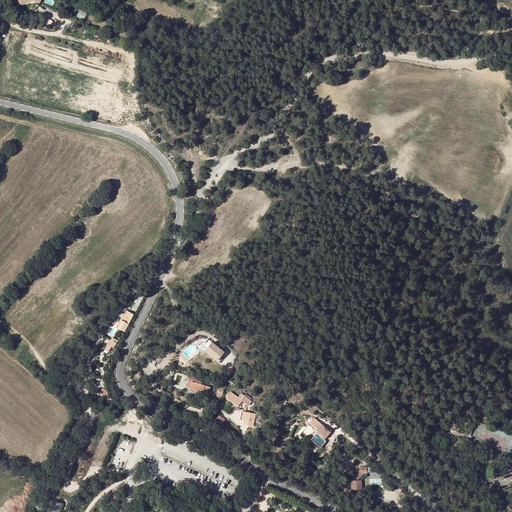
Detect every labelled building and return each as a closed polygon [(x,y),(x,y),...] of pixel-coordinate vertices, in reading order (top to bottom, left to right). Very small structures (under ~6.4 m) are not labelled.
[(125,332),(134,315),(129,312),(124,322),(121,320),(117,328),(125,332)] [(114,348),(116,343),(113,341),(114,340),(113,339),(112,340),(111,340),(108,345),(112,347),(114,348)] [(218,361),(224,352),(212,342),(205,351),(218,361)] [(204,390),(203,391),(209,393),(211,387),(201,384),(203,380),(190,376),(187,386),(199,390),(200,390),(200,389),(204,390)] [(221,398),(225,388),(220,386),(216,397),(221,398)] [(241,402),(242,401),(249,406),(252,401),(253,399),(246,394),(245,396),(242,394),(238,398),(231,392),(227,398),(238,406),(242,402),(241,402)] [(242,412),(240,420),(245,421),(244,425),(253,426),(255,414),(242,412)] [(226,420),(219,416),(216,420),(222,425),(226,420)] [(314,417),(310,422),(319,430),(311,439),(320,447),(326,441),(324,439),(331,432),(314,417)] [(361,473),(366,473),(365,466),(358,467),(350,476),(350,489),(360,489),(360,480),(357,480),(357,479),(361,473)] [(48,511),(61,511),(65,504),(53,500),(48,511)]
